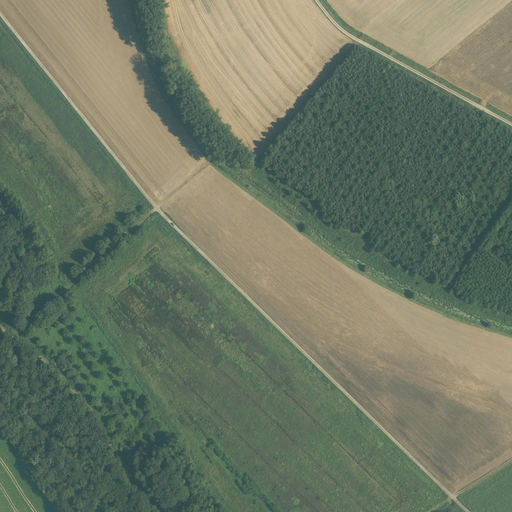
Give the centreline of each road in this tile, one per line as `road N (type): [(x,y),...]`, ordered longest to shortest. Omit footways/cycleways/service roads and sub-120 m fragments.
road 1 (track): [(466,511),(161,210),(0,12)]
road 2 (track): [(14,337),(213,166),(336,261),(422,306),(511,338)]
road 3 (track): [(0,180),(231,511)]
road 4 (track): [(148,511),(97,418),(0,327)]
road 5 (track): [(511,127),(356,42),(316,0)]
